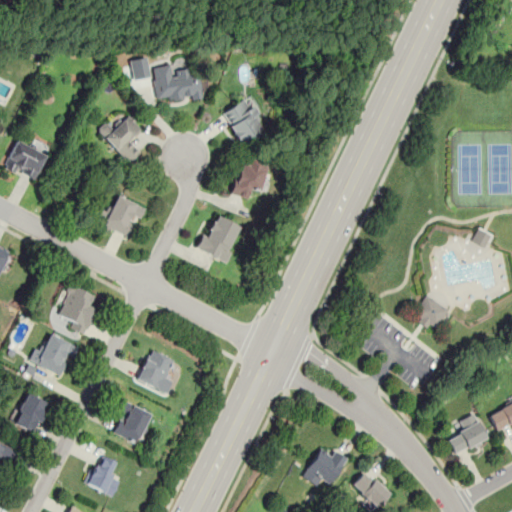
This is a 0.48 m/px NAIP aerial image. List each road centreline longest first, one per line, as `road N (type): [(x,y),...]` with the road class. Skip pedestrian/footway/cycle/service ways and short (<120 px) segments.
road 1 (secondary): [(193,511),(437,0)]
road 2 (residential): [(271,350),(0,208)]
road 3 (residential): [(144,284),(30,511)]
road 4 (residential): [(144,284),(184,205),(189,175),(182,149)]
road 5 (residential): [(362,401),(455,511)]
